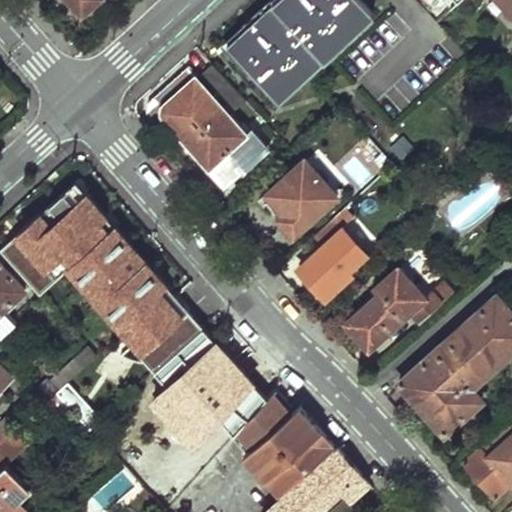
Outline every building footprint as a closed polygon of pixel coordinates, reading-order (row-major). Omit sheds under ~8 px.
[(73,0),(83,11),(95,0),(73,0)] [(374,11),(364,0),(277,0),(254,22),(231,43),(282,98),(374,11)] [(511,0),(501,0),(511,11),(511,0)] [(249,99),(216,64),(200,77),(188,64),(174,77),(149,100),(152,111),(167,129),(176,122),(209,160),(228,182),(270,144),(255,127),(249,132),(232,114),(249,99)] [(511,84),(498,68),(488,77),(504,93),(511,85),(511,84)] [(339,194),(306,158),(270,191),(283,206),(288,212),(281,218),(296,234),(339,194)] [(76,179),(64,190),(74,201),(86,191),(76,179)] [(2,246),(35,282),(68,252),(74,260),(70,264),(152,351),(156,355),(162,362),(204,323),(146,258),(134,269),(125,259),(137,248),(115,223),(108,229),(100,219),(106,214),(86,191),(74,201),(64,190),(49,203),(55,209),(46,217),(40,211),(2,246)] [(115,223),(106,214),(100,219),(108,229),(115,223)] [(369,255),(336,217),(316,236),(325,246),(302,267),(314,282),(316,280),(322,275),(336,290),(355,273),(351,270),(369,255)] [(137,248),(125,259),(134,269),(146,258),(137,248)] [(68,252),(35,282),(42,290),(70,264),(74,260),(68,252)] [(0,334),(0,335),(18,322),(5,308),(26,288),(0,259),(0,334)] [(427,298),(400,267),(378,287),(382,292),(350,320),(358,329),(373,345),(416,308),(427,298)] [(427,298),(416,308),(425,319),(447,300),(437,289),(427,298)] [(511,348),(511,310),(498,294),(400,381),(430,415),(447,433),(483,400),(471,385),(511,348)] [(33,392),(44,404),(61,388),(84,367),(100,352),(91,343),(51,378),(49,376),(33,392)] [(167,379),(206,424),(243,393),(230,379),(219,365),(224,361),(209,343),(167,379)] [(148,363),(156,355),(152,351),(144,359),(148,363)] [(162,362),(156,355),(148,363),(154,370),(162,362)] [(0,392),(15,378),(0,363),(0,392)] [(276,384),(243,423),(260,441),(254,447),(248,452),(269,477),(275,472),(289,487),(338,442),(310,411),(301,401),(289,413),(286,411),(294,403),(276,384)] [(61,388),(44,404),(56,417),(73,401),(61,388)] [(0,444),(21,425),(44,404),(33,392),(0,418),(0,444)] [(511,419),(468,460),(488,484),(498,495),(511,482),(511,419)] [(238,430),(254,447),(260,441),(243,423),(238,430)] [(0,470),(9,462),(35,440),(21,425),(0,444),(0,470)] [(367,475),(341,445),(268,511),(315,511),(345,487),(354,497),(372,481),(367,475)] [(0,470),(0,511),(23,511),(32,505),(22,495),(32,487),(9,462),(0,470)] [(275,472),(269,477),(283,493),(289,487),(275,472)] [(336,511),(354,497),(345,487),(315,511),(336,511)]
